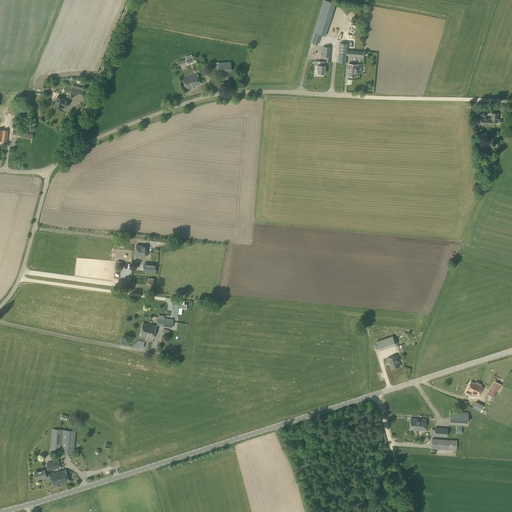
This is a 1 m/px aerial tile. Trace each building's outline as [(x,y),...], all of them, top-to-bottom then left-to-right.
[(321,33),(326,34),(331,16),(325,15),(322,28),(317,26),(312,42),(319,44),(321,33)] [(352,24),(349,33),(356,35),(358,26),(352,24)] [(345,63),(347,44),(340,43),(338,63),(345,63)] [(330,63),(331,47),(323,47),(322,57),(326,57),(326,62),(330,63)] [(188,64),(194,62),(191,54),(185,57),(188,64)] [(179,68),(187,65),(185,59),(177,63),(179,68)] [(216,72),(232,71),(231,62),(216,63),(216,72)] [(324,74),(325,62),(317,62),(317,66),(317,69),(318,69),(317,74),(324,74)] [(356,78),(357,66),(348,65),(348,69),(349,69),(348,77),(356,78)] [(309,73),(302,76),(304,81),(311,79),(309,73)] [(186,90),(192,88),(192,87),(200,84),(197,74),(182,79),(186,90)] [(212,91),(229,88),(228,82),(211,84),(212,91)] [(82,97),(84,91),(80,90),(72,88),(70,94),(82,97)] [(67,107),(68,101),(64,100),(65,99),(57,97),(54,108),(62,110),(63,106),(67,107)] [(497,120),(498,114),(492,113),(491,119),(480,118),(479,124),(490,125),(492,122),(501,123),(501,120),(497,120)] [(147,246),(136,245),(135,258),(140,258),(140,257),(141,257),(146,257),(147,246)] [(143,272),(155,273),(156,264),(144,263),(143,272)] [(186,308),(186,304),(174,302),(172,316),(177,317),(178,307),(186,308)] [(172,328),(173,319),(158,317),(157,325),(172,328)] [(153,338),(156,326),(143,323),(140,336),(153,338)] [(392,336),(382,339),(385,348),(395,345),(392,336)] [(381,356),(398,351),(396,346),(379,351),(381,356)] [(397,355),(387,358),(391,370),(400,366),(397,355)] [(474,383),(471,381),(465,394),(469,396),(470,393),(478,397),(483,386),(480,385),(481,384),(475,381),(474,383)] [(492,398),(499,384),(494,381),(487,395),(492,398)] [(468,423),(468,414),(450,412),(449,422),(468,423)] [(418,422),(418,419),(410,419),(410,430),(417,431),(417,422),(418,422)] [(447,437),(448,428),(435,428),(434,436),(447,437)] [(74,454),(76,431),(52,429),(50,453),(74,454)] [(456,451),(457,440),(432,439),(431,449),(456,451)] [(48,471),(60,468),(58,460),(46,463),(48,471)] [(43,481),(51,479),(49,474),(46,475),(44,470),(34,473),(36,479),(42,478),(43,481)] [(65,470),(50,474),(49,474),(51,479),(53,486),(68,481),(65,470)]
